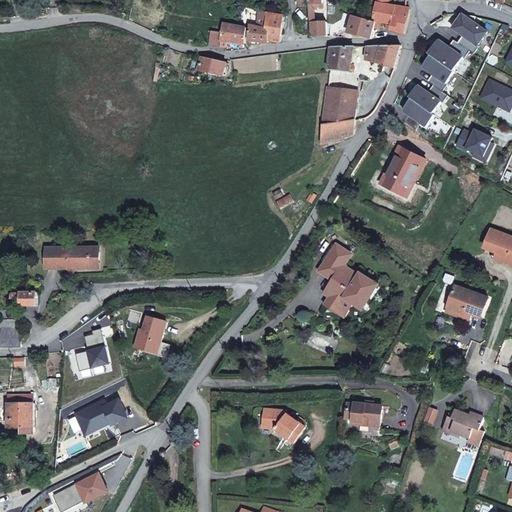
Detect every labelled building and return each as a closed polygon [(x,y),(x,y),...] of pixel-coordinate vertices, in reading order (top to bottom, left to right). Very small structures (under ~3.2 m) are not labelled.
[(324,8),(323,0),(309,0),(311,9),(312,11),(316,10),(320,10),(320,9),(324,8)] [(377,23),(382,24),(386,25),(391,26),(391,30),(406,35),(411,9),(389,5),(389,0),(376,0),(376,4),(376,9),(373,22),(377,23)] [(370,8),(367,20),(373,22),(376,9),(370,8)] [(249,40),(269,42),(269,40),(269,30),(266,30),(268,13),(258,12),(257,27),(251,25),(250,34),(249,40)] [(282,43),(285,16),(268,13),(266,30),(269,30),(269,40),(275,42),(282,43)] [(353,16),(349,33),(373,39),(375,30),(377,23),(373,22),(367,20),(366,20),(353,16)] [(317,23),(312,23),(313,36),(325,37),(324,23),(317,23)] [(247,28),(225,24),(222,48),(228,48),(229,44),(246,46),(247,33),(247,28)] [(212,32),(210,46),(219,48),(221,33),(212,32)] [(353,73),(357,47),(353,47),(330,49),(329,71),(353,73)] [(365,61),(376,64),(382,47),(367,47),(365,61)] [(376,64),(394,68),(396,64),(401,47),(382,47),(376,64)] [(228,64),(221,63),(204,59),(201,58),(198,71),(224,77),(228,64)] [(511,110),(511,69),(504,66),(496,84),(511,92),(511,106),(511,110)] [(359,91),(328,87),(328,93),(325,120),(321,147),(327,145),(327,143),(354,135),(359,91)] [(426,161),(399,148),(382,182),(409,196),(426,161)] [(284,196),(280,189),(273,194),(277,200),(284,196)] [(290,194),(277,202),(281,208),(294,201),(290,194)] [(511,264),(511,236),(491,229),(484,248),(498,253),(508,257),(506,262),(511,264)] [(74,274),(80,268),(82,265),(95,265),(95,261),(100,261),(100,252),(92,252),(92,248),(78,248),(74,243),(69,248),(47,248),(47,257),(51,257),(51,265),(60,265),(60,269),(68,269),(74,274)] [(362,309),(377,284),(361,274),(361,275),(358,274),(356,273),(353,273),(351,274),(343,270),(347,264),(353,254),(338,245),(320,271),(333,280),(328,287),(334,291),(330,298),(325,305),(340,314),(344,307),(349,301),(355,305),(362,309)] [(508,257),(498,253),(496,259),(506,262),(508,257)] [(51,257),(47,257),(47,269),(60,269),(60,265),(51,265),(51,257)] [(362,273),(347,264),(343,270),(351,274),(353,273),(356,273),(358,274),(361,275),(361,274),(362,273)] [(362,309),(363,310),(365,311),(380,286),(377,284),(362,309)] [(457,286),(449,307),(466,314),(467,312),(473,314),(483,318),(489,299),(457,286)] [(324,294),(330,298),(334,291),(328,287),(324,294)] [(21,306),(38,306),(37,292),(12,293),(12,299),(21,299),(21,306)] [(63,308),(63,296),(60,297),(57,298),(54,300),(52,302),(52,304),(53,305),(55,306),(56,307),(63,308)] [(349,301),(344,307),(351,312),(355,305),(349,301)] [(471,319),(473,314),(467,312),(466,314),(449,307),(448,310),(471,319)] [(168,322),(148,316),(144,329),(143,335),(140,334),(136,347),(155,352),(158,342),(162,343),(168,322)] [(0,335),(0,346),(22,347),(22,319),(1,319),(1,328),(1,336),(0,335)] [(366,368),(370,359),(364,356),(360,365),(366,368)] [(26,365),(26,357),(22,357),(15,357),(15,365),(26,365)] [(16,431),(19,431),(23,431),(23,435),(36,434),(34,394),(8,395),(8,429),(16,428),(16,431)] [(353,425),(372,427),(382,428),(384,406),(376,405),(366,404),(355,403),(354,406),(348,405),(347,416),(353,416),(353,420),(353,425)] [(293,448),(306,428),(288,414),(287,413),(287,410),(266,409),(264,428),(277,429),(286,436),(289,433),(292,434),(289,438),(286,443),(293,448)] [(425,423),(432,426),(437,412),(430,409),(425,423)] [(481,430),(485,417),(472,412),(471,415),(456,410),(453,418),(449,416),(445,426),(452,429),(451,432),(462,436),(469,439),(468,443),(479,447),(485,432),(481,430)] [(452,429),(445,426),(443,432),(461,439),(462,436),(451,432),(452,429)] [(401,446),(399,441),(390,445),(392,450),(401,446)] [(507,451),(494,447),(492,454),(505,458),(507,451)]
